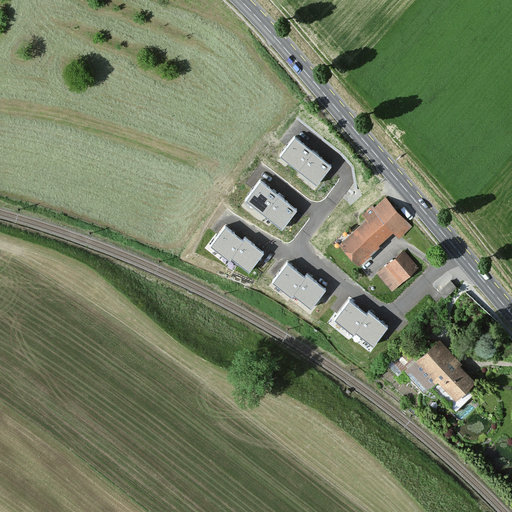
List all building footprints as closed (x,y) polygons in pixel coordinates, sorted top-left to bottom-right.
[(332,168),(295,139),(281,157),(317,186),(332,168)] [(296,211),(260,182),(245,200),(282,229),(296,211)] [(410,228),(383,199),(372,209),(370,206),(360,215),(364,220),(335,245),(354,266),(392,233),(397,239),(410,228)] [(243,242),(225,228),(211,247),(229,262),(231,259),(249,273),(264,254),(245,240),(243,242)] [(417,269),(401,251),(374,275),(389,293),(417,269)] [(304,279),(287,266),(272,285),(291,299),(293,296),(311,310),(325,292),(306,277),(304,279)] [(367,316),(350,302),(335,321),(354,336),(356,333),(373,347),(388,328),(369,313),(367,316)] [(459,365),(436,340),(404,370),(424,391),(434,382),(451,400),(471,382),(456,367),(459,365)]
